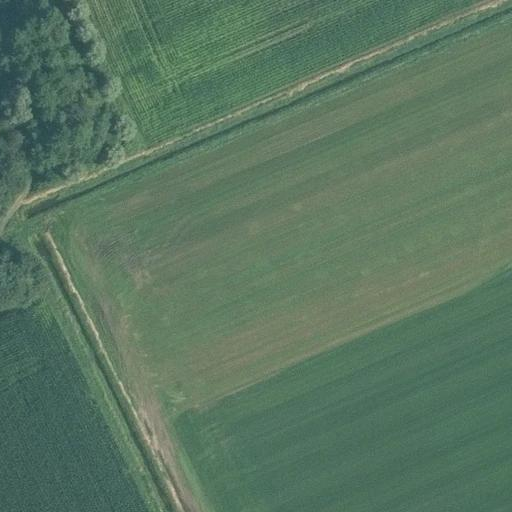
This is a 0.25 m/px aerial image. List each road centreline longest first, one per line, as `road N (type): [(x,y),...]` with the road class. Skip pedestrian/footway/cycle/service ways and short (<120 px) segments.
road 1 (track): [(182,511),(41,222),(4,222)]
road 2 (track): [(60,0),(111,129),(34,172)]
